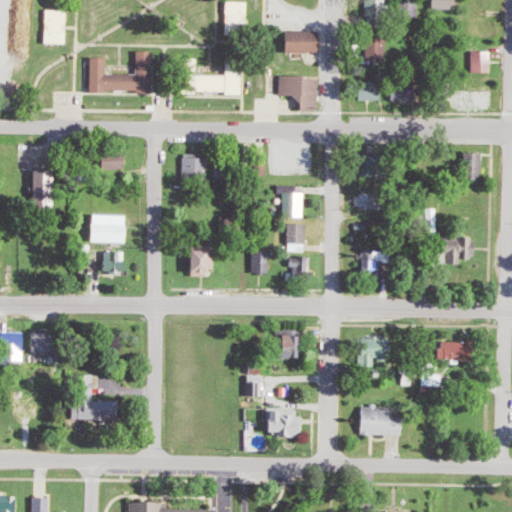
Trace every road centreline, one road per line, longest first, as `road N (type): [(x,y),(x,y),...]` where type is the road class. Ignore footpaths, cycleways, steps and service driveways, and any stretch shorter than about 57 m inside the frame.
road 1 (residential): [(511,471),(0,463)]
road 2 (residential): [(511,309),(0,305)]
road 3 (residential): [(322,467),(333,306),(328,0)]
road 4 (residential): [(500,471),(511,132)]
road 5 (residential): [(158,466),(154,128)]
road 6 (residential): [(0,126),(332,129)]
road 7 (residential): [(511,132),(332,129)]
